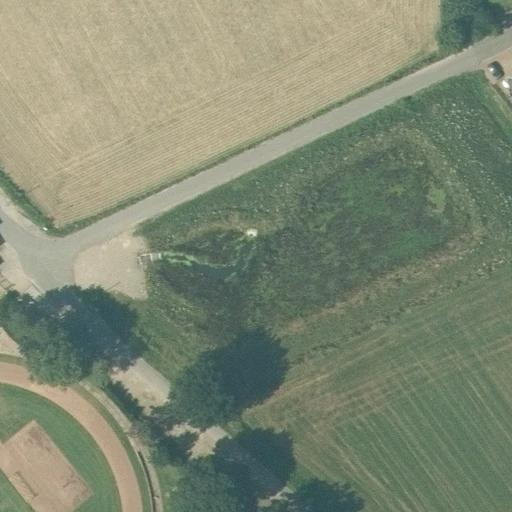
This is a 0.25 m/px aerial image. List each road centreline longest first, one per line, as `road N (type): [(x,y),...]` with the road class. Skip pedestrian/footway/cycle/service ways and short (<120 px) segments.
road 1 (unclassified): [(511,37),(39,263)]
road 2 (unclassified): [(301,511),(94,330),(39,263)]
